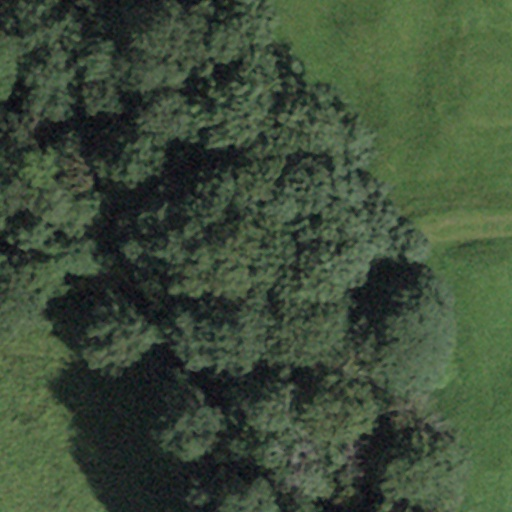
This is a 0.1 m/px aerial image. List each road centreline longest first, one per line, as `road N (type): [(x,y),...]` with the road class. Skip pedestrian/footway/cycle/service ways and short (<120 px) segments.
road 1 (track): [(107,397),(207,301),(367,262)]
road 2 (track): [(511,229),(436,237),(367,262)]
